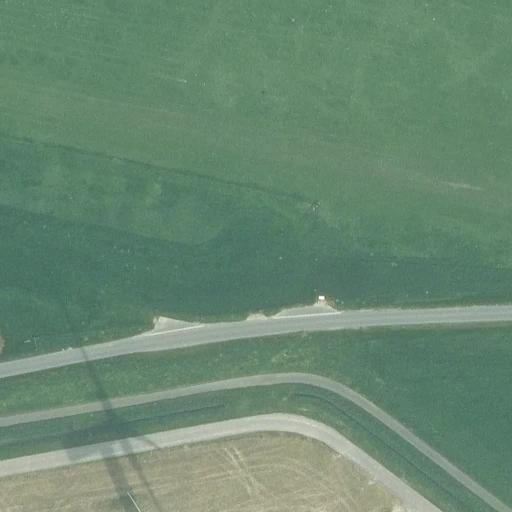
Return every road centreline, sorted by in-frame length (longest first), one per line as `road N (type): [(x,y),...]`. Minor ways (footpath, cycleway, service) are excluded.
road 1 (unclassified): [(505,511),(378,413),(308,379),(257,379),(0,420)]
road 2 (unclassified): [(511,313),(184,334),(0,371)]
